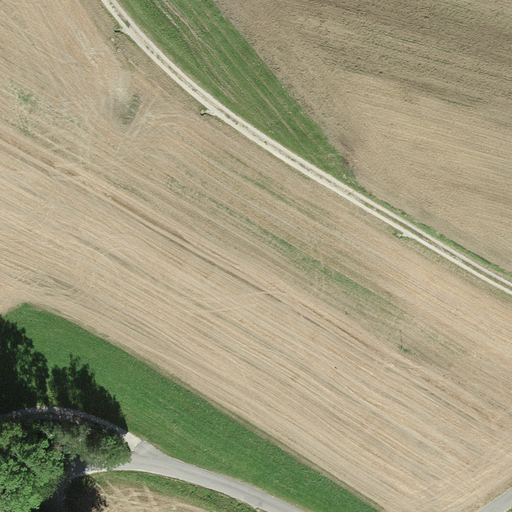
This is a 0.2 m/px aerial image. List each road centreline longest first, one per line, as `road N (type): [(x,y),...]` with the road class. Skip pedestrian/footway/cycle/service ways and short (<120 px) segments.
road 1 (track): [(107,0),(141,44),(277,158),(511,291)]
road 2 (track): [(290,511),(119,461),(25,487),(0,507)]
road 3 (track): [(0,423),(66,412),(117,434),(156,471)]
